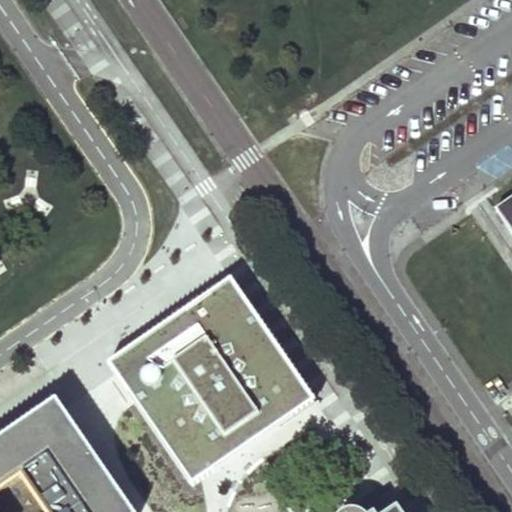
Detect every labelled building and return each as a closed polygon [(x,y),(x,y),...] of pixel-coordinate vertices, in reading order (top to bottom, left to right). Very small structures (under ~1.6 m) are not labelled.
[(42,168),(24,194),(45,209),(63,182),(42,168)] [(511,198),(497,209),(511,231),(511,198)] [(174,323),(111,367),(184,481),(310,396),(232,283),(174,323)] [(0,442),(0,511),(130,511),(134,510),(65,409),(59,400),(26,424),(0,442)] [(275,511),(262,491),(230,511),(275,511)]
